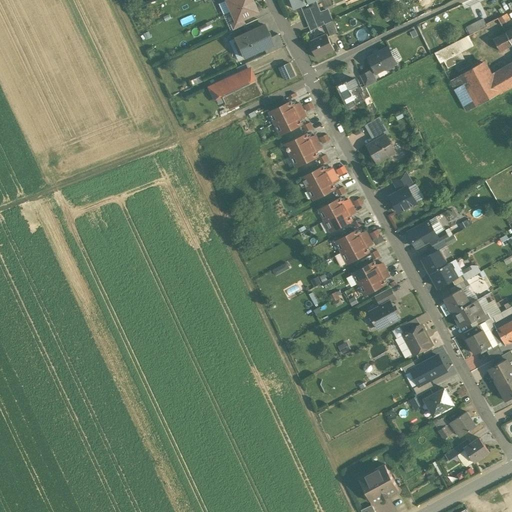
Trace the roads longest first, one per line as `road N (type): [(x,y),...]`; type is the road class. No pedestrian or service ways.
road 1 (track): [(114,0),(357,511)]
road 2 (residential): [(511,454),(478,404),(310,79)]
road 3 (track): [(239,114),(0,208)]
road 4 (residential): [(460,0),(310,79)]
